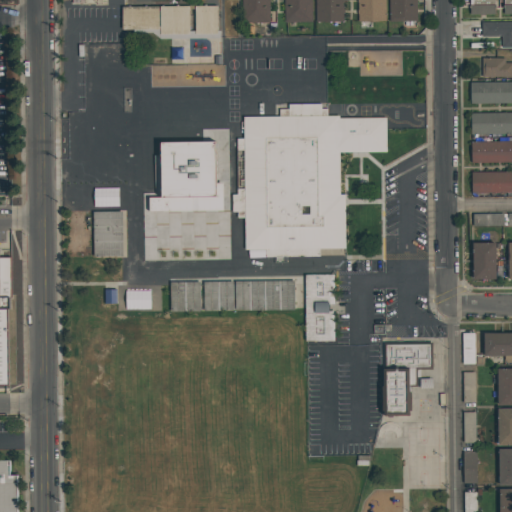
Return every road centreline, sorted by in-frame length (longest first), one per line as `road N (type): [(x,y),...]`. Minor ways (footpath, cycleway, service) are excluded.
road 1 (tertiary): [(38,0),(44,511)]
road 2 (residential): [(444,0),(448,309)]
